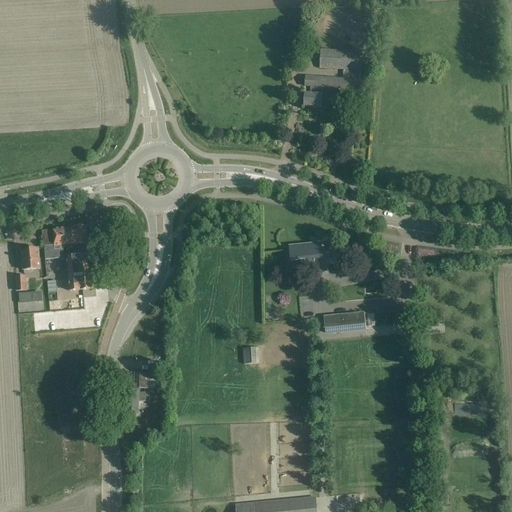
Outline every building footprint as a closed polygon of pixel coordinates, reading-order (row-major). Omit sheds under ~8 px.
[(306,49),(301,48),(297,62),(302,64),(306,49)] [(321,50),(320,68),(344,70),(354,70),(354,80),(360,81),(360,70),(362,70),(362,60),(363,53),(331,51),(321,50)] [(304,94),(303,107),(322,108),(322,96),(322,88),(360,90),(360,81),(354,80),(343,80),(305,78),(305,86),(311,87),(310,95),(304,94)] [(90,290),(89,267),(88,256),(88,248),(86,248),(86,245),(87,245),(86,242),(92,242),(91,226),(85,227),(83,225),(76,226),(75,228),(42,231),(45,260),(64,259),(63,246),(66,246),(67,258),(68,269),(69,291),(90,290)] [(325,258),(323,244),(290,247),(291,262),(306,260),(307,266),(306,266),(307,273),(313,272),(313,266),(317,266),(318,272),(326,271),(325,264),(325,265),(324,259),(325,258)] [(40,269),(38,249),(22,251),(24,271),(40,269)] [(27,291),(25,277),(16,278),(18,292),(27,291)] [(50,293),(57,293),(56,282),(49,283),(50,293)] [(20,295),(20,303),(41,302),(41,293),(20,295)] [(366,331),(364,313),(324,317),(326,336),(366,331)] [(25,334),(33,334),(33,320),(25,320),(25,334)] [(260,365),(259,349),(243,350),(244,366),(260,365)] [(145,373),(134,373),(134,389),(145,390),(155,390),(155,373),(145,373)] [(136,393),(126,393),(125,414),(138,415),(138,401),(145,402),(145,393),(136,393)] [(317,511),(316,497),(235,505),(236,511),(317,511)]
